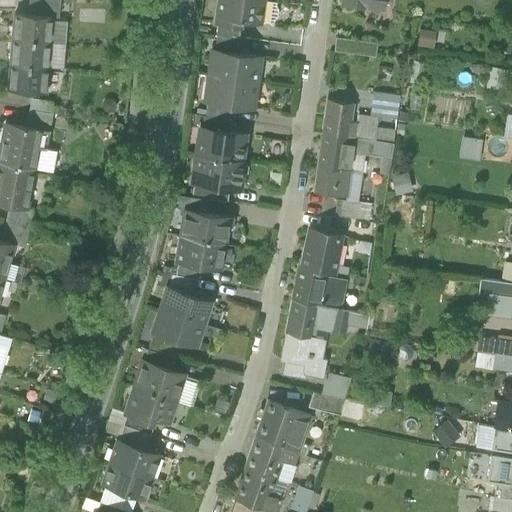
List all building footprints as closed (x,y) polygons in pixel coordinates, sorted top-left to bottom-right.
[(58,19),(60,0),(29,0),(28,14),(51,15),(51,19),(58,19)] [(260,22),(260,21),(263,0),(218,0),(216,22),(218,23),(239,25),(240,20),(260,22)] [(277,1),(272,0),(263,0),(260,21),(274,23),(274,19),(278,16),(279,8),(277,4),(277,1)] [(384,0),(340,0),(340,2),(383,8),(384,0)] [(13,38),(49,41),(51,19),(51,15),(28,14),(15,12),(13,38)] [(58,19),(51,19),(49,41),(65,43),(67,20),(58,19)] [(216,33),(239,37),(241,26),(239,25),(218,23),(216,33)] [(437,30),(419,27),(416,45),(434,48),(437,30)] [(215,49),(239,52),(241,38),(217,34),(215,49)] [(333,50),(359,54),(361,40),(335,37),(333,50)] [(13,38),(11,64),(47,67),(49,41),(13,38)] [(373,42),(361,40),(359,54),(371,55),(373,42)] [(213,49),(209,74),(257,81),(260,55),(239,52),(215,49),(213,49)] [(426,62),(412,60),(409,82),(422,84),(426,62)] [(45,93),(47,67),(11,64),(9,90),(45,93)] [(509,68),(489,65),(485,86),(505,89),(509,68)] [(253,107),(257,81),(209,74),(205,100),(207,100),(231,104),(253,107)] [(422,94),(411,93),(409,108),(420,109),(422,94)] [(368,94),(365,114),(374,115),(397,119),(400,98),(368,94)] [(29,109),(51,112),(53,101),(31,97),(29,109)] [(207,100),(205,115),(229,118),(231,104),(207,100)] [(326,101),(322,132),(352,136),(354,125),(349,124),(351,112),(352,104),(326,101)] [(26,125),(49,130),(53,113),(29,109),(26,125)] [(372,127),(374,115),(365,114),(351,112),(349,124),(354,125),(372,127)] [(503,136),(511,136),(511,114),(506,114),(503,136)] [(231,119),(229,118),(205,115),(204,115),(202,127),(230,131),(231,119)] [(6,121),(0,151),(0,161),(34,168),(36,156),(31,155),(33,146),(46,148),(49,130),(26,125),(6,121)] [(395,131),(372,127),(354,125),(352,136),(369,139),(392,142),(394,142),(395,131)] [(200,126),(196,152),(242,159),(245,133),(230,131),(202,127),(200,126)] [(322,132),(317,166),(347,170),(350,152),(352,136),(322,132)] [(483,138),(462,135),(459,158),(480,161),(483,138)] [(367,154),(367,150),(369,139),(352,136),(350,152),(367,154)] [(392,142),(369,139),(367,150),(391,154),(392,142)] [(244,159),(242,159),(196,152),(192,181),(194,181),(230,186),(240,188),(244,159)] [(26,207),(34,168),(0,161),(0,203),(9,205),(26,208),(26,207)] [(343,198),(347,170),(317,166),(313,194),(343,198)] [(391,179),(395,192),(411,187),(407,174),(391,179)] [(192,196),(228,201),(230,186),(194,181),(192,196)] [(336,217),(355,219),(357,203),(338,200),(336,217)] [(9,205),(6,222),(29,228),(33,208),(26,207),(26,208),(9,205)] [(185,209),(181,235),(224,242),(227,225),(233,222),(229,217),(185,209)] [(25,247),(29,228),(6,222),(2,239),(13,242),(13,243),(25,247)] [(309,228),(301,266),(326,271),(334,273),(342,235),(309,228)] [(219,268),(224,242),(181,235),(176,261),(178,261),(202,265),(219,268)] [(0,238),(0,276),(5,278),(9,261),(8,261),(13,243),(13,242),(2,239),(0,238)] [(178,261),(176,274),(195,278),(199,279),(202,265),(178,261)] [(299,265),(292,299),(325,305),(328,291),(322,290),(325,275),(326,271),(301,266),(299,265)] [(192,293),(195,278),(176,274),(173,273),(172,273),(169,285),(192,293)] [(346,279),(325,275),(322,290),(328,291),(325,305),(340,308),(346,279)] [(486,294),(511,297),(511,282),(480,278),(478,293),(486,294)] [(167,285),(159,308),(204,322),(211,299),(192,293),(169,285),(167,285)] [(511,316),(511,310),(511,297),(486,294),(484,312),(511,316)] [(292,299),(285,335),(311,340),(313,336),(314,328),(316,318),(322,319),(325,305),(292,299)] [(314,328),(345,335),(350,311),(340,308),(325,305),(322,319),(316,318),(314,328)] [(197,345),(204,322),(159,308),(152,330),(154,331),(167,335),(197,345)] [(154,331),(148,348),(171,355),(175,343),(165,340),(167,335),(154,331)] [(0,370),(11,337),(0,333),(0,370)] [(279,362),(291,364),(305,367),(303,375),(324,379),(328,360),(320,358),(324,338),(313,336),(311,340),(285,335),(284,336),(287,337),(282,361),(280,360),(279,362)] [(477,351),(494,353),(511,355),(511,340),(479,335),(477,351)] [(175,356),(171,355),(148,348),(144,360),(171,368),(175,356)] [(511,370),(511,355),(494,353),(492,368),(511,370)] [(142,359),(134,386),(176,399),(183,376),(171,372),(172,369),(171,368),(144,360),(142,359)] [(303,377),(303,375),(305,367),(291,364),(289,374),(303,377)] [(326,394),(344,399),(351,377),(332,372),(326,394)] [(169,420),(176,399),(134,386),(125,412),(127,412),(151,420),(152,419),(153,415),(169,420)] [(308,406),(339,414),(344,399),(326,394),(313,391),(308,406)] [(267,399),(255,434),(298,449),(299,449),(311,414),(267,399)] [(505,426),(511,427),(511,403),(498,401),(495,420),(506,421),(505,426)] [(123,424),(124,424),(151,433),(155,420),(152,419),(151,420),(127,412),(123,424)] [(432,429),(446,444),(458,433),(445,418),(432,429)] [(151,433),(124,424),(119,440),(132,444),(134,441),(147,445),(151,433)] [(495,426),(491,449),(511,452),(511,427),(505,426),(505,428),(495,426)] [(293,464),(298,449),(255,434),(244,466),(245,466),(276,477),(282,460),(293,464)] [(117,439),(109,461),(151,476),(159,454),(132,444),(119,440),(117,439)] [(511,457),(491,454),(486,481),(496,483),(496,482),(509,484),(511,467),(511,457)] [(143,498),(151,476),(109,461),(102,483),(106,485),(132,494),(143,498)] [(234,497),(235,498),(273,511),(275,511),(281,498),(270,494),(276,477),(245,466),(234,497)] [(496,483),(494,496),(511,498),(511,486),(509,486),(509,484),(496,482),(496,483)] [(302,484),(293,498),(305,504),(313,491),(302,484)] [(106,485),(100,500),(126,509),(132,494),(106,485)] [(511,509),(511,498),(494,496),(493,507),(511,509)] [(272,511),(273,511),(235,498),(230,511),(272,511)] [(125,511),(127,510),(126,509),(100,500),(96,511),(125,511)]
